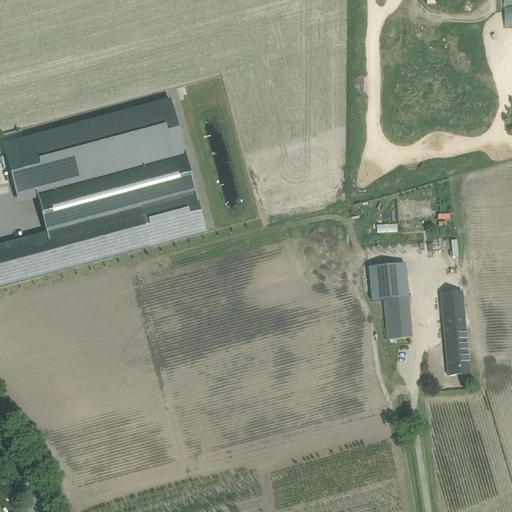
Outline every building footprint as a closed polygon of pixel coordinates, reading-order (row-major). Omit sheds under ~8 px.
[(511,8),(503,9),(505,26),(511,26),(511,8)] [(0,287),(150,248),(204,233),(194,195),(195,195),(171,102),(3,147),(13,182),(32,177),(38,199),(47,233),(0,245),(0,287)] [(396,232),(396,224),(375,225),(375,232),(396,232)] [(405,265),(369,268),(372,302),(384,301),(384,303),(385,314),(387,330),(388,340),(390,340),(395,340),(412,338),(411,328),(408,298),(405,265)] [(462,293),(441,295),(447,371),(469,369),(469,375),(470,375),(469,369),(462,293)]
